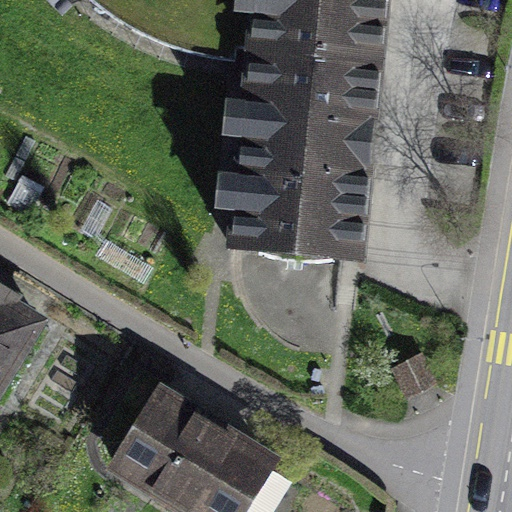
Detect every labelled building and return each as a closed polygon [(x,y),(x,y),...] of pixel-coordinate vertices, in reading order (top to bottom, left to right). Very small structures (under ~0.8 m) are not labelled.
[(88,0),(94,4),(108,16),(124,27),(152,40),(178,51),(210,59),(234,62),(236,49),(250,49),(254,0),(88,0)] [(254,0),(250,49),(380,61),(385,0),(254,0)] [(380,61),(250,49),(231,248),(259,251),(258,255),(267,258),(276,260),(285,261),(294,263),(304,263),(313,263),(323,263),(332,262),(333,259),(360,261),(380,61)] [(0,404),(51,324),(18,306),(22,300),(0,286),(0,404)] [(440,387),(424,355),(390,370),(405,403),(440,387)] [(160,385),(105,477),(163,511),(250,511),(279,461),(160,385)]
